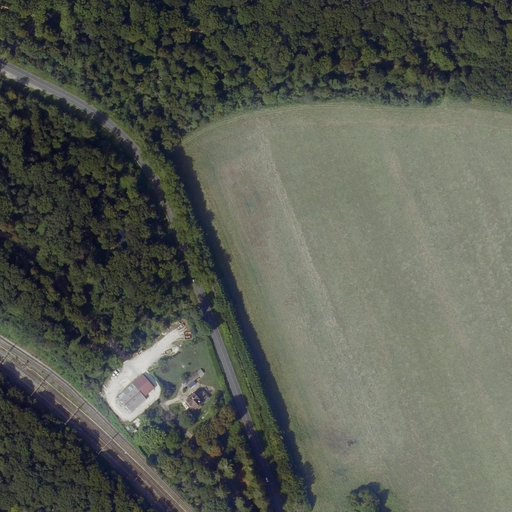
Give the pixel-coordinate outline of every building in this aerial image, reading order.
[(202,375),(200,371),(184,379),(187,384),(202,375)] [(144,377),(135,384),(145,396),(154,389),(144,377)] [(118,396),(121,399),(136,386),(134,384),(118,396)] [(129,410),(145,397),(136,386),(121,399),(129,410)] [(196,396),(195,394),(185,402),(189,407),(190,406),(193,410),(194,409),(196,410),(199,407),(198,406),(206,399),(200,393),(196,396)] [(137,427),(143,424),(139,418),(134,421),(137,427)]
